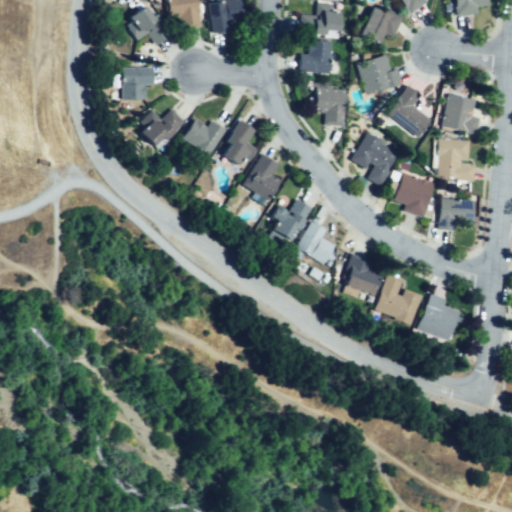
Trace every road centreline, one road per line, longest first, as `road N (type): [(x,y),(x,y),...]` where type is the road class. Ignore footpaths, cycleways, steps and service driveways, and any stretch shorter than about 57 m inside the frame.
road 1 (residential): [(482,388),(456,393),(296,321),(149,209),(80,129),(71,88),(79,0)]
road 2 (track): [(410,511),(338,417),(167,320),(88,329),(54,306),(52,191)]
road 3 (residential): [(482,388),(511,60),(506,0)]
road 4 (residential): [(494,275),(429,256),(364,218),(312,163),(269,100),(264,69)]
